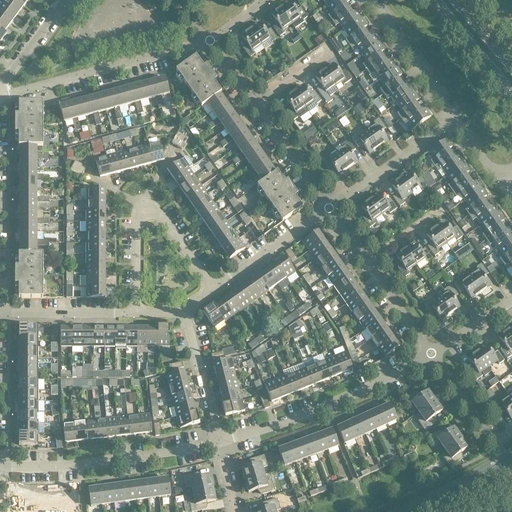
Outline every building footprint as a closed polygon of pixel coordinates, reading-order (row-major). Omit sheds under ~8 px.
[(0,0),(0,2),(3,5),(17,15),(23,7),(14,0),(0,0)] [(349,2),(348,0),(335,0),(327,6),(326,5),(322,8),(324,10),(327,7),(332,13),(328,16),(331,21),(346,11),(343,6),(349,2)] [(280,8),(291,24),(295,29),(304,23),(302,21),(307,18),(300,8),(295,11),(289,2),(280,8)] [(17,15),(3,5),(0,7),(0,16),(10,24),(11,24),(10,23),(17,15)] [(291,24),(280,8),(271,15),(277,24),(273,27),(280,37),(285,33),(283,30),(291,24)] [(349,15),(346,11),(331,21),(335,27),(339,24),(343,30),(344,31),(361,19),(356,11),(349,15)] [(10,24),(0,16),(0,29),(4,33),(4,32),(10,24)] [(367,26),(361,19),(344,31),(343,30),(340,32),(341,34),(345,32),(349,38),(345,40),(349,46),(363,35),(360,31),(367,26)] [(259,23),(250,30),(261,46),(270,39),(272,42),(277,39),(270,29),(265,32),(259,23)] [(261,46),(250,30),(241,36),(247,45),(242,48),(249,58),(254,55),(252,52),(261,46)] [(297,34),(290,39),(293,44),(301,39),(297,34)] [(367,40),(363,35),(349,46),(352,51),(356,48),(361,54),(361,55),(378,43),(373,35),(367,40)] [(320,36),(313,41),(317,47),(324,42),(320,36)] [(384,51),(378,43),(361,55),(361,54),(357,57),(358,59),(362,56),(366,62),(362,65),(366,70),(381,60),(378,55),(384,51)] [(287,53),(282,57),(288,65),(293,62),(287,53)] [(203,68),(195,57),(176,71),(188,89),(211,73),(206,66),(203,68)] [(384,64),(381,60),(366,70),(370,76),(374,73),(378,79),(378,80),(396,68),(390,60),(384,64)] [(333,64),(324,71),(335,87),(341,83),(344,85),(351,80),(344,70),(339,73),(333,64)] [(275,68),(270,72),(273,76),(278,72),(275,68)] [(401,75),(396,68),(378,80),(378,79),(374,81),(375,83),(379,81),(383,87),(379,89),(383,95),(398,84),(395,80),(401,75)] [(324,71),(315,77),(321,86),(317,89),(327,104),(332,101),(330,98),(339,92),(335,87),(324,71)] [(216,80),(211,73),(188,89),(201,107),(206,104),(206,103),(220,94),(221,93),(213,82),(216,80)] [(165,78),(154,81),(158,97),(155,98),(157,103),(162,102),(161,96),(169,94),(165,78)] [(158,97),(154,81),(143,83),(148,100),(155,98),(158,97)] [(148,100),(143,83),(133,86),(137,102),(135,103),(136,109),(142,107),(140,102),(148,100)] [(401,89),(398,84),(383,95),(387,100),(391,97),(395,103),(396,104),(413,92),(407,84),(401,89)] [(137,102),(133,86),(122,89),(127,105),(135,103),(137,102)] [(303,86),(294,92),(308,113),(317,107),(316,105),(321,101),(314,91),(309,95),(303,86)] [(358,88),(353,92),(361,102),(366,99),(358,88)] [(127,105),(122,89),(112,92),(116,108),(113,109),(115,115),(120,113),(119,107),(127,105)] [(116,108),(112,92),(101,95),(106,111),(113,109),(116,108)] [(294,92),(285,98),(291,108),(286,111),(293,121),(298,117),(300,119),(308,113),(294,92)] [(418,100),(413,92),(396,104),(395,103),(392,106),(393,108),(396,105),(401,111),(397,114),(400,119),(415,109),(412,104),(418,100)] [(206,103),(206,104),(212,112),(226,103),(220,94),(206,103)] [(106,111),(101,95),(91,98),(95,114),(93,114),(94,120),(100,119),(98,113),(106,111)] [(95,114),(91,98),(81,100),(85,116),(93,114),(95,114)] [(85,116),(81,100),(70,103),(74,119),(72,120),(73,126),(79,124),(77,119),(85,116)] [(18,102),(18,107),(18,115),(15,115),(15,124),(43,124),(43,102),(18,102)] [(74,119),(70,103),(59,106),(64,122),(72,120),(74,119)] [(232,111),(226,103),(212,112),(217,119),(218,121),(232,111)] [(359,105),(352,110),(356,116),(363,111),(359,105)] [(418,113),(415,109),(400,119),(404,125),(408,122),(412,127),(410,129),(412,130),(430,117),(425,109),(418,113)] [(338,110),(333,114),(337,119),(342,116),(338,110)] [(238,120),(232,111),(218,121),(217,119),(212,122),(215,127),(220,123),(225,130),(238,120)] [(190,121),(187,117),(182,120),(186,125),(190,121)] [(344,118),(338,122),(343,129),(349,124),(344,118)] [(375,126),(367,132),(378,147),(387,141),(381,132),(385,129),(378,119),(373,122),(375,126)] [(245,129),(238,120),(225,130),(229,136),(231,139),(245,129)] [(322,121),(317,124),(320,129),(325,125),(322,121)] [(336,121),(331,125),(335,131),(340,127),(336,121)] [(215,127),(212,122),(207,126),(210,130),(215,127)] [(43,124),(15,124),(15,133),(18,133),(18,146),(19,146),(36,146),(43,146),(43,124)] [(251,138),(245,129),(231,139),(229,136),(224,140),(228,144),(232,141),(237,147),(251,138)] [(308,131),(303,135),(306,140),(311,136),(308,131)] [(171,143),(176,146),(183,135),(178,132),(171,143)] [(378,147),(367,132),(358,138),(356,135),(351,138),(358,148),(363,145),(369,154),(378,147)] [(403,137),(406,141),(412,136),(410,132),(403,137)] [(188,138),(183,135),(176,146),(181,149),(188,138)] [(313,137),(307,142),(310,147),(317,142),(313,137)] [(257,147),(251,138),(237,147),(242,154),(243,156),(257,147)] [(446,139),(429,151),(434,159),(430,161),(434,167),(449,156),(446,152),(452,147),(446,139)] [(228,144),(224,140),(219,143),(223,148),(228,144)] [(345,147),(337,153),(348,169),(357,162),(350,153),(355,150),(348,140),(343,144),(345,147)] [(159,143),(148,146),(152,163),(163,160),(159,143)] [(19,146),(19,157),(36,157),(36,160),(42,160),(42,154),(36,154),(36,146),(19,146)] [(152,163),(148,146),(137,148),(142,166),(152,163)] [(263,155),(257,147),(243,156),(242,154),(237,157),(240,162),(245,159),(250,165),(263,155)] [(142,166),(137,148),(127,151),(132,169),(142,166)] [(132,169),(127,151),(116,154),(121,172),(132,169)] [(348,169),(337,153),(328,159),(326,156),(321,160),(328,169),(332,166),(339,175),(348,169)] [(121,172),(116,154),(106,157),(111,175),(121,172)] [(269,164),(263,155),(250,165),(254,172),(256,174),(269,164)] [(452,161),(449,156),(434,167),(438,172),(442,169),(446,175),(446,176),(464,164),(458,156),(452,161)] [(36,157),(19,157),(19,168),(36,168),(36,160),(36,157)] [(111,175),(106,157),(95,160),(100,177),(111,175)] [(240,162),(237,157),(232,161),(235,166),(240,162)] [(185,158),(182,160),(167,170),(173,179),(188,169),(193,166),(187,158),(185,158)] [(75,161),(72,166),(83,173),(86,167),(75,161)] [(275,173),(269,164),(256,174),(254,172),(249,175),(252,180),(257,176),(262,183),(276,173),(275,173)] [(469,172),(464,164),(446,176),(446,175),(442,178),(443,180),(447,177),(451,183),(447,186),(451,191),(466,181),(463,176),(469,172)] [(428,169),(426,165),(420,169),(423,173),(428,169)] [(83,173),(72,166),(69,171),(80,178),(83,173)] [(36,168),(19,168),(19,179),(36,179),(36,181),(42,181),(42,176),(36,176),(36,168)] [(195,178),(188,169),(173,179),(180,188),(195,178)] [(276,172),(275,173),(276,173),(262,183),(257,186),(269,204),(292,188),(287,181),(284,183),(276,172)] [(409,172),(400,178),(411,194),(420,188),(422,191),(427,188),(420,178),(415,181),(409,172)] [(252,180),(249,175),(244,179),(248,183),(252,180)] [(201,187),(195,178),(180,188),(186,197),(201,187)] [(411,194),(400,178),(391,185),(397,194),(393,197),(399,207),(405,203),(402,200),(411,194)] [(36,179),(19,179),(19,189),(36,189),(36,181),(36,179)] [(469,185),(466,181),(451,191),(455,197),(459,194),(463,200),(464,201),(481,189),(475,181),(469,185)] [(437,184),(432,187),(436,192),(440,189),(437,184)] [(207,195),(201,187),(186,197),(192,206),(207,195)] [(297,195),(292,188),(269,204),(282,222),(302,208),(294,198),(297,195)] [(36,189),(19,189),(19,200),(36,200),(36,203),(42,203),(42,198),(36,198),(36,189)] [(86,189),(86,201),(105,201),(105,189),(86,189)] [(486,196),(481,189),(464,201),(463,200),(460,202),(461,204),(464,202),(469,208),(465,210),(468,216),(483,205),(480,201),(486,196)] [(379,193),(370,200),(381,216),(389,210),(392,213),(397,209),(390,199),(385,202),(379,193)] [(213,204),(207,195),(192,206),(198,215),(213,204)] [(36,200),(19,200),(19,211),(36,211),(36,203),(36,200)] [(381,216),(370,200),(361,206),(367,215),(362,219),(369,228),(374,225),(372,222),(381,216)] [(105,201),(86,201),(86,211),(105,211),(105,201)] [(451,202),(445,205),(449,211),(454,207),(451,202)] [(219,213),(213,204),(198,215),(204,224),(219,213)] [(486,210),(483,205),(468,216),(472,221),(476,218),(480,224),(481,225),(498,213),(493,205),(486,210)] [(36,211),(19,211),(19,222),(36,222),(36,225),(42,225),(42,219),(36,219),(36,211)] [(105,211),(86,211),(86,222),(105,222),(105,211)] [(226,222),(219,213),(204,224),(211,232),(226,222)] [(504,221),(498,213),(481,225),(480,224),(477,227),(478,229),(482,226),(486,232),(482,235),(486,240),(501,230),(497,225),(504,221)] [(463,220),(458,224),(462,229),(467,225),(463,220)] [(36,222),(19,222),(19,233),(36,233),(36,225),(36,222)] [(105,222),(86,222),(86,233),(105,233),(105,222)] [(232,231),(226,222),(211,232),(217,241),(232,231)] [(444,222),(435,228),(446,244),(455,238),(457,241),(462,237),(455,227),(450,231),(444,222)] [(261,237),(254,227),(249,231),(256,241),(261,237)] [(446,244),(435,228),(426,234),(432,244),(427,247),(434,257),(439,253),(437,250),(446,244)] [(504,234),(501,230),(486,240),(489,246),(493,243),(498,249),(498,250),(511,240),(511,232),(510,230),(504,234)] [(238,239),(232,231),(217,241),(223,250),(238,239)] [(302,242),(309,251),(324,240),(317,231),(302,242)] [(379,231),(373,236),(377,241),(383,236),(379,231)] [(36,233),(19,233),(19,244),(36,244),(36,246),(42,246),(42,241),(36,241),(36,233)] [(105,233),(86,233),(86,244),(105,244),(105,233)] [(245,249),(238,239),(223,250),(230,259),(245,249)] [(330,249),(324,240),(309,251),(315,260),(330,249)] [(511,240),(498,250),(498,249),(494,252),(495,253),(499,251),(503,257),(499,260),(503,265),(511,258),(511,240)] [(414,243),(405,249),(416,265),(424,259),(426,262),(432,259),(425,249),(420,252),(414,243)] [(19,244),(19,254),(36,254),(36,246),(36,244),(19,244)] [(105,244),(86,244),(86,255),(105,255),(105,244)] [(297,259),(290,249),(285,252),(292,263),(297,259)] [(336,258),(330,249),(315,260),(321,269),(336,258)] [(416,265),(405,249),(395,256),(402,265),(397,268),(404,278),(409,274),(407,271),(416,265)] [(462,249),(454,255),(458,260),(465,255),(462,249)] [(15,267),(15,276),(43,276),(43,254),(36,254),(19,254),(18,254),(18,267),(15,267)] [(105,255),(86,255),(86,265),(105,265),(105,255)] [(284,257),(275,264),(286,279),(295,272),(284,257)] [(343,267),(336,258),(321,269),(328,277),(343,267)] [(511,258),(503,265),(507,270),(511,267),(511,269),(511,258)] [(286,279),(275,264),(266,270),(277,285),(286,279)] [(478,271),(469,277),(480,293),(490,286),(483,277),(488,274),(481,264),(476,268),(478,271)] [(105,265),(86,265),(86,276),(105,276),(105,265)] [(349,276),(343,267),(328,277),(334,286),(349,276)] [(499,269),(491,274),(494,279),(502,273),(499,269)] [(277,285),(266,270),(257,276),(268,291),(277,285)] [(432,271),(425,275),(428,279),(435,275),(432,271)] [(43,276),(15,276),(15,285),(18,285),(18,298),(43,298),(43,276)] [(105,276),(86,276),(86,287),(105,287),(105,276)] [(268,291),(257,276),(249,283),(259,298),(268,291)] [(355,284),(349,276),(334,286),(340,295),(355,284)] [(480,293),(469,277),(461,283),(459,280),(453,284),(460,293),(465,290),(471,299),(480,293)] [(259,298),(249,283),(240,289),(250,304),(259,298)] [(361,293),(355,284),(340,295),(346,304),(361,293)] [(448,292),(439,298),(450,314),(459,308),(453,299),(458,295),(451,286),(445,289),(448,292)] [(105,287),(86,287),(86,298),(105,298),(105,287)] [(250,304),(240,289),(231,295),(241,310),(250,304)] [(368,302),(361,293),(346,304),(353,313),(368,302)] [(241,310),(231,295),(222,301),(233,316),(241,310)] [(450,314),(439,298),(430,304),(428,301),(423,305),(430,315),(435,311),(441,321),(450,314)] [(233,316),(222,301),(214,307),(213,308),(224,323),(233,316)] [(288,302),(284,305),(289,313),(294,310),(288,302)] [(374,311),(368,302),(353,313),(359,322),(374,311)] [(213,306),(207,310),(203,313),(215,329),(224,323),(213,308),(214,307),(213,306)] [(380,320),(374,311),(359,322),(365,330),(380,320)] [(386,329),(380,320),(365,330),(371,339),(386,329)] [(300,329),(295,323),(288,328),(291,335),(300,329)] [(328,324),(323,327),(327,334),(333,331),(328,324)] [(19,326),(19,337),(38,337),(38,326),(19,326)] [(157,327),(157,328),(158,328),(158,347),(169,347),(169,327),(157,327)] [(72,328),(60,328),(60,347),(72,347),(72,328)] [(82,328),(72,328),(72,347),(82,347),(82,328)] [(93,328),(82,328),(82,347),(93,347),(93,328)] [(104,328),(93,328),(93,347),(104,347),(104,328)] [(115,328),(104,328),(104,347),(115,347),(115,328)] [(126,328),(115,328),(115,347),(126,347),(126,328)] [(136,328),(126,328),(126,347),(136,347),(136,328)] [(147,328),(136,328),(136,347),(147,347),(147,328)] [(158,328),(157,328),(147,328),(147,347),(158,347),(158,328)] [(392,338),(386,329),(371,339),(377,348),(392,338)] [(511,350),(511,337),(507,331),(498,337),(504,346),(500,349),(507,359),(511,356),(510,353),(511,350)] [(38,337),(19,337),(19,348),(38,348),(38,337)] [(399,347),(392,338),(377,348),(384,357),(399,347)] [(486,346),(477,352),(488,368),(497,362),(499,365),(504,361),(497,351),(492,355),(486,346)] [(38,348),(19,348),(19,359),(38,359),(38,348)] [(273,351),(265,354),(268,360),(275,357),(273,351)] [(223,352),(211,355),(212,361),(225,357),(223,352)] [(488,368),(477,352),(468,358),(474,367),(469,371),(476,381),(482,377),(479,374),(488,368)] [(352,370),(345,353),(335,357),(342,374),(352,370)] [(263,355),(255,358),(257,363),(265,360),(263,355)] [(342,374),(335,357),(325,361),(332,378),(342,374)] [(357,358),(352,361),(356,372),(362,370),(357,358)] [(38,359),(19,359),(19,370),(38,370),(38,359)] [(213,363),(216,374),(233,370),(231,359),(213,363)] [(332,378),(325,361),(315,365),(322,382),(332,378)] [(183,368),(182,362),(169,365),(171,371),(183,368)] [(322,382),(315,365),(305,369),(312,386),(322,382)] [(312,386),(305,369),(295,373),(301,390),(312,386)] [(38,370),(19,370),(19,380),(38,380),(38,370)] [(236,380),(233,370),(216,374),(218,385),(236,380)] [(187,382),(184,371),(166,375),(169,386),(187,382)] [(301,390),(295,373),(285,377),(291,394),(301,390)] [(291,394),(285,377),(275,381),(281,398),(291,394)] [(38,380),(19,380),(19,391),(38,391),(38,380)] [(239,391),(236,380),(218,385),(221,395),(239,391)] [(281,398),(275,381),(264,385),(271,402),(281,398)] [(189,392),(187,382),(169,386),(171,397),(189,392)] [(490,389),(484,393),(489,400),(495,395),(490,389)] [(38,391),(19,391),(19,402),(38,402),(38,391)] [(241,401),(239,391),(221,395),(224,405),(224,406),(241,401)] [(414,407),(418,413),(435,401),(434,400),(435,399),(431,394),(430,395),(428,391),(417,399),(414,394),(403,401),(410,410),(414,407)] [(192,403),(189,392),(171,397),(174,407),(192,403)] [(270,408),(265,395),(259,398),(264,410),(270,408)] [(511,418),(511,401),(509,397),(500,403),(498,400),(493,404),(500,414),(504,410),(511,419),(511,418)] [(244,412),(241,401),(224,406),(224,405),(222,406),(225,417),(244,412)] [(436,403),(435,401),(418,413),(422,419),(418,422),(424,431),(435,424),(431,419),(442,411),(439,408),(440,407),(437,402),(436,403)] [(38,402),(19,402),(19,413),(38,413),(38,402)] [(194,413),(192,403),(174,407),(177,418),(195,413),(194,413)] [(389,405),(378,409),(386,425),(396,421),(389,405)] [(386,425),(378,409),(368,414),(375,430),(386,425)] [(196,412),(194,413),(195,413),(177,418),(180,429),(199,424),(196,412)] [(38,413),(19,413),(19,424),(38,424),(38,413)] [(375,430),(368,414),(358,419),(365,435),(375,430)] [(151,433),(149,415),(138,416),(140,434),(151,433)] [(140,434),(138,416),(127,417),(129,435),(140,434)] [(129,435),(127,417),(117,418),(119,437),(129,435)] [(119,437),(117,418),(106,420),(108,438),(119,437)] [(365,435),(358,419),(347,423),(355,440),(365,435)] [(108,438),(106,420),(95,421),(97,439),(108,438)] [(97,439),(95,421),(84,422),(87,440),(97,439)] [(87,440),(84,422),(74,423),(76,442),(87,440)] [(76,442),(74,423),(62,425),(65,443),(76,442)] [(355,440),(347,423),(337,428),(344,444),(355,440)] [(38,424),(19,424),(19,434),(38,434),(38,424)] [(440,444),(444,449),(461,438),(459,436),(460,435),(457,431),(456,431),(453,428),(443,435),(440,430),(429,438),(436,447),(440,444)] [(332,430),(321,434),(327,451),(338,447),(332,430)] [(38,434),(19,434),(18,446),(38,446),(38,434)] [(327,451),(321,434),(310,438),(316,455),(327,451)] [(316,455),(310,438),(300,442),(306,459),(316,455)] [(462,440),(461,438),(444,449),(448,455),(444,458),(450,468),(461,460),(457,455),(468,448),(465,444),(466,444),(463,439),(462,440)] [(306,459),(300,442),(289,446),(295,462),(306,459)] [(295,462),(289,446),(278,450),(284,467),(295,462)] [(244,479),(244,481),(264,475),(262,469),(267,467),(264,456),(251,460),(253,466),(241,469),(242,473),(241,474),(243,479),(244,479)] [(191,487),(193,494),(213,490),(212,487),(213,487),(212,481),(211,482),(210,477),(197,480),(196,474),(184,477),(186,488),(191,487)] [(266,482),(264,475),(244,481),(245,483),(244,484),(246,489),(247,489),(248,493),(260,489),(262,495),(274,491),(271,480),(266,482)] [(168,479),(156,480),(159,498),(170,496),(168,479)] [(159,498),(156,480),(145,482),(147,499),(159,498)] [(147,499),(145,482),(134,483),(136,501),(147,499)] [(136,501),(134,483),(122,485),(125,502),(136,501)] [(125,502),(122,485),(111,486),(113,504),(125,502)] [(113,504),(111,486),(100,488),(102,505),(113,504)] [(102,505),(100,488),(88,489),(90,507),(102,505)] [(213,492),(213,490),(193,494),(194,500),(189,502),(191,511),(194,511),(204,510),(203,504),(215,502),(214,497),(215,497),(214,491),(213,492)] [(274,511),(275,511),(280,510),(277,499),(264,503),(266,509),(255,511),(274,511)]
